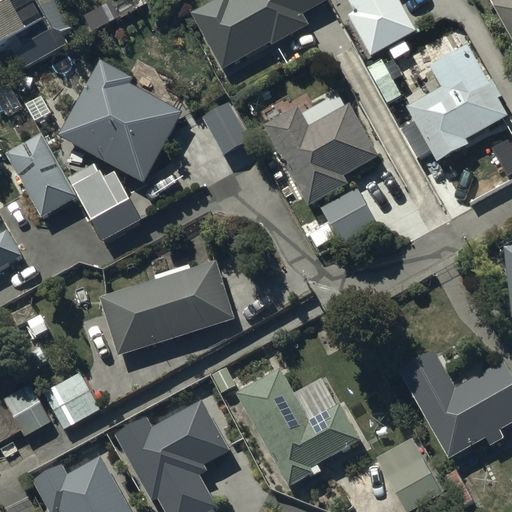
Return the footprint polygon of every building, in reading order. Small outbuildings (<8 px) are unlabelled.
[(69,27),(53,0),(0,0),(0,51),(10,46),(19,64),(61,40),(57,34),(69,27)] [(228,0),(224,0),(195,16),(222,67),(271,41),(273,45),(307,27),(301,16),(325,3),(323,0),(242,0),(231,6),(228,0)] [(348,0),(355,12),(349,15),(372,56),(417,31),(399,0),(348,0)] [(511,0),(489,0),(511,39),(511,0)] [(433,156),(440,170),(469,154),(466,148),(509,125),(501,111),(505,109),(494,88),(491,89),(473,55),(434,76),(446,98),(429,107),(422,94),(408,102),(415,115),(411,117),(418,131),(405,138),(419,163),(433,156)] [(127,80),(101,66),(63,136),(141,178),(176,115),(124,87),(127,80)] [(57,88),(45,67),(15,85),(26,105),(29,103),(43,126),(54,119),(41,97),(57,88)] [(299,107),(265,126),(310,206),(349,185),(345,177),(380,157),(351,105),(347,107),(340,94),(303,115),(299,107)] [(68,182),(41,137),(7,156),(42,215),(76,196),(68,182)] [(93,168),(68,182),(76,196),(102,241),(138,220),(114,178),(103,185),(93,168)] [(360,197),(323,216),(342,252),(378,232),(360,197)] [(0,266),(18,257),(6,236),(0,239),(0,266)] [(105,299),(120,351),(228,318),(213,268),(196,273),(195,269),(160,279),(161,283),(105,299)] [(32,304),(13,315),(21,328),(29,323),(37,337),(50,329),(38,309),(35,310),(32,304)] [(26,332),(16,338),(34,370),(49,361),(41,348),(37,351),(26,332)] [(511,421),(511,385),(503,369),(455,394),(433,352),(403,368),(450,455),(511,421)] [(99,409),(80,375),(46,394),(66,428),(99,409)] [(307,427),(280,375),(242,395),(289,484),(309,473),(305,465),(353,439),(338,410),(307,427)] [(23,432),(26,436),(49,423),(29,387),(5,400),(23,432)] [(149,414),(119,430),(154,493),(162,489),(174,511),(193,511),(211,502),(190,465),(227,444),(201,399),(155,424),(149,414)] [(406,511),(439,495),(409,439),(375,457),(403,511),(406,511)] [(63,463),(37,476),(53,509),(63,504),(66,511),(128,511),(100,456),(67,472),(63,463)]
